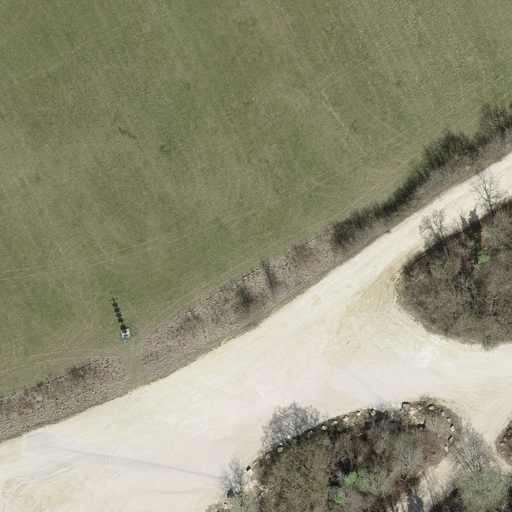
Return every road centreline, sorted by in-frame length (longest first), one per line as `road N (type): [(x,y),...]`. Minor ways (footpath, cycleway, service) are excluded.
road 1 (track): [(0,464),(211,389),(511,168)]
road 2 (track): [(511,376),(485,380),(272,344)]
road 3 (track): [(403,511),(472,441),(485,380)]
